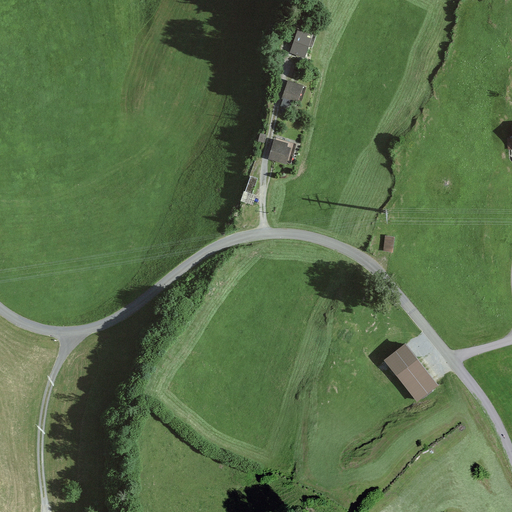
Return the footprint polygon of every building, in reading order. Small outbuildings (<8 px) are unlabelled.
[(305,33),(299,49),(313,54),(319,38),(305,33)] [(307,86),(293,81),(284,105),(290,107),(293,100),(301,103),(307,86)] [(296,147),(279,142),(274,160),(290,165),(296,147)] [(261,178),(252,175),(242,202),(256,207),(259,198),(254,196),(261,178)] [(398,237),(388,236),(385,253),(395,254),(398,237)] [(358,332),(338,325),(333,338),(353,345),(358,332)] [(418,359),(397,375),(418,402),(439,386),(418,359)]
